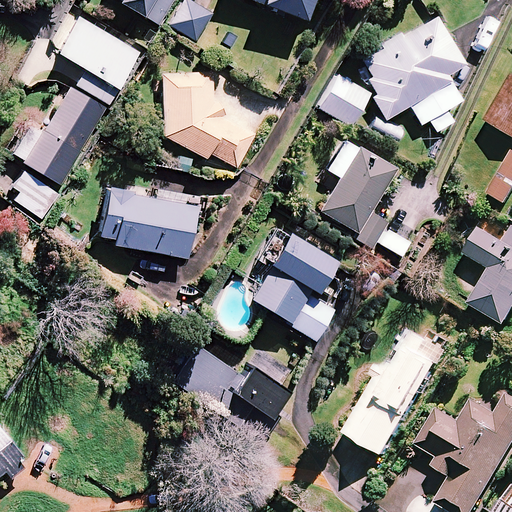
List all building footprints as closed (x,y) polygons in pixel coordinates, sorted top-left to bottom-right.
[(116,0),(119,1),(117,5),(140,18),(157,27),(171,0),(116,0)] [(211,15),(186,0),(180,0),(166,26),(194,43),(211,15)] [(243,0),(258,6),(301,22),(309,0),(243,0)] [(138,53),(75,16),(53,54),(81,70),(73,85),(108,105),(138,53)] [(462,65),(433,17),(400,37),(398,33),(377,46),(379,50),(359,62),(368,77),(364,80),(373,94),(368,97),(382,121),(406,107),(449,81),(445,75),(462,65)] [(214,101),(210,104),(209,74),(159,75),(160,137),(204,159),(207,154),(235,168),(253,134),(219,117),(223,115),(214,101)] [(368,94),(334,75),(314,109),(348,128),(368,94)] [(511,77),(486,121),(511,136),(511,77)] [(460,100),(449,81),(406,107),(418,126),(460,100)] [(104,108),(67,87),(41,131),(39,130),(20,162),(58,184),(104,108)] [(393,169),(355,147),(317,212),(355,234),(367,213),(393,169)] [(511,192),(511,152),(488,194),(506,204),(511,192)] [(59,194),(22,169),(10,187),(17,192),(12,199),(41,219),(59,194)] [(127,193),(104,189),(96,236),(111,239),(110,245),(183,257),(192,207),(127,196),(127,193)] [(385,223),(367,213),(355,234),(352,239),(369,249),(385,223)] [(511,319),(511,229),(503,243),(479,230),(464,255),(492,271),(471,308),(507,328),(511,319)] [(332,262),(284,234),(266,265),(268,266),(248,300),(283,321),(282,323),(312,341),(331,309),(305,294),(307,291),(312,295),(332,262)] [(153,277),(130,271),(127,282),(150,287),(153,277)] [(444,351),(407,330),(346,436),(382,457),(444,351)] [(265,423),(286,395),(279,390),(291,372),(260,350),(240,378),(195,345),(169,380),(233,428),(246,410),(265,423)] [(453,479),(433,511),(475,511),(511,450),(511,399),(508,397),(497,417),(473,403),(460,424),(439,412),(419,447),(439,459),(434,468),(453,479)] [(266,432),(249,420),(240,433),(258,444),(266,432)] [(25,466),(0,433),(0,473),(7,469),(12,476),(25,466)] [(511,511),(511,491),(496,511),(511,511)]
